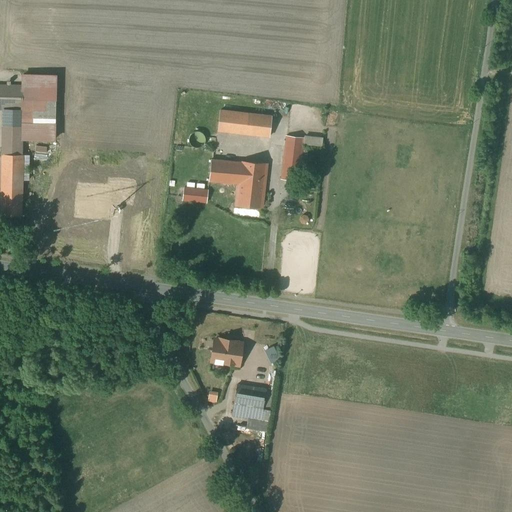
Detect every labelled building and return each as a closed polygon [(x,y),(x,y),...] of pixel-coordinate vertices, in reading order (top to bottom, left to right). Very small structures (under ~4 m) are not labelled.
[(23,86),(0,85),(0,108),(22,109),(22,101),(23,86)] [(54,101),(22,101),(22,109),(22,121),(54,122),(54,101)] [(272,117),(220,110),(218,130),(270,136),(272,117)] [(46,126),(0,124),(0,144),(5,144),(5,141),(45,143),(46,126)] [(195,132),(194,132),(192,133),(191,134),(190,136),(189,137),(189,139),(189,141),(190,142),(190,144),(191,145),(193,147),(194,147),(196,148),(198,148),(199,148),(201,147),(203,146),(204,145),(205,144),(205,142),(206,140),(206,139),(205,137),(205,135),(203,134),(202,133),(201,132),(199,131),(197,131),(195,132)] [(287,136),(282,179),(299,181),(304,138),(287,136)] [(47,147),(36,145),(34,157),(45,158),(47,147)] [(23,155),(3,154),(1,214),(21,215),(23,155)] [(266,164),(212,159),(209,181),(239,184),(239,186),(264,188),(266,164)] [(309,184),(299,183),(297,199),(307,200),(309,184)] [(264,188),(239,186),(237,205),(262,207),(264,188)] [(208,190),(184,188),(183,200),(207,202),(208,190)] [(237,341),(220,338),(220,340),(215,339),(211,361),(215,361),(214,363),(223,365),(223,362),(239,365),(242,343),(237,342),(237,341)] [(273,346),(254,343),(252,357),(252,358),(251,369),(262,371),(264,359),(270,360),(273,346)] [(278,368),(269,366),(267,381),(276,382),(278,368)] [(266,390),(237,385),(234,404),(263,409),(266,390)] [(263,409),(234,404),(232,415),(269,421),(270,410),(263,409)]
